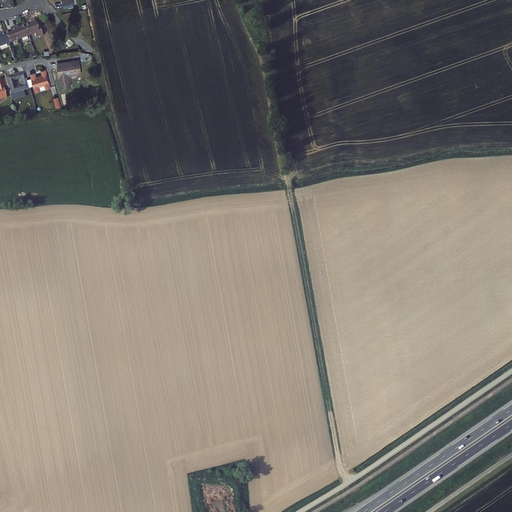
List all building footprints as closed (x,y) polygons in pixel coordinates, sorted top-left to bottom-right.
[(73,2),(73,0),(62,0),(63,2),(62,2),(63,8),(72,6),(72,2),(73,2)] [(46,33),(40,18),(35,20),(33,17),(29,18),(30,20),(25,22),(29,34),(33,32),(35,37),(46,33)] [(29,34),(25,22),(18,25),(17,22),(14,23),(20,37),(29,34)] [(20,37),(14,23),(10,25),(11,27),(5,29),(10,41),(20,37)] [(0,44),(10,41),(5,29),(0,31),(0,44)] [(82,72),(80,59),(61,62),(65,86),(75,84),(73,74),(82,72)] [(55,90),(51,70),(45,71),(46,76),(41,77),(43,85),(48,84),(49,91),(55,90)] [(33,90),(30,72),(19,74),(19,76),(16,76),(16,75),(10,76),(14,93),(33,90)] [(44,91),(43,85),(41,77),(41,73),(34,74),(38,93),(44,91)] [(0,98),(12,96),(9,76),(0,78),(2,87),(0,87),(0,98)]
